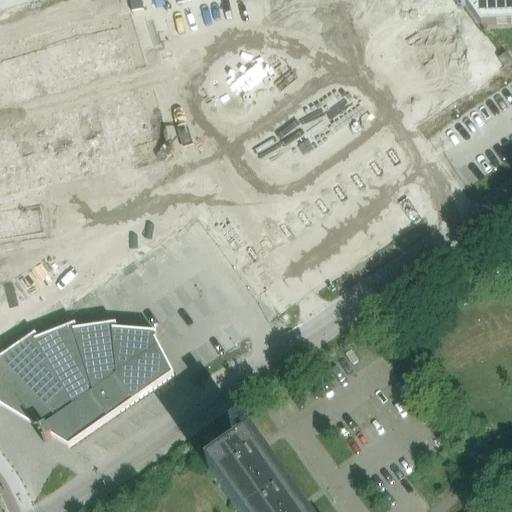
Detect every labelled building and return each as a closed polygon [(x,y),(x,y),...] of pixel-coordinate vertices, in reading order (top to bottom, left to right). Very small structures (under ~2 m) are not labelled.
[(511,0),(462,0),(481,26),(511,24),(511,0)] [(0,54),(0,207),(142,165),(141,161),(166,154),(127,20),(106,24),(105,23),(72,30),(0,54)] [(511,62),(506,54),(497,60),(503,68),(511,62)] [(69,449),(174,377),(161,353),(156,342),(156,335),(117,332),(116,326),(77,332),(75,326),(38,340),(35,335),(2,357),(0,354),(0,407),(39,431),(36,433),(43,444),(51,438),(59,444),(69,449)] [(232,430),(243,447),(209,471),(238,511),(302,511),(241,424),(240,425),(232,430)]
